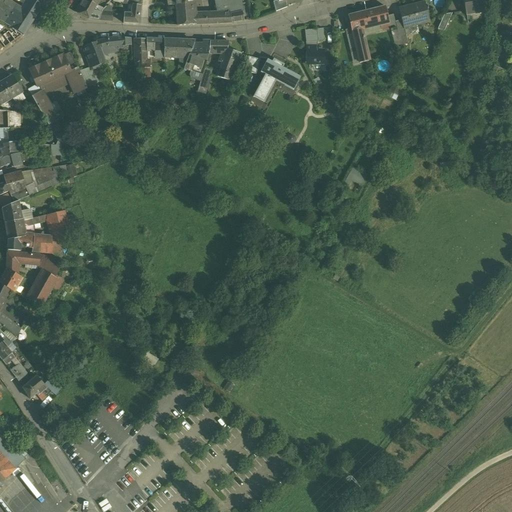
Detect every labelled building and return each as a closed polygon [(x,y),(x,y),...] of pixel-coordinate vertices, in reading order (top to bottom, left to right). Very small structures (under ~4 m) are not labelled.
[(21,13),(11,6),(11,5),(1,0),(0,0),(0,21),(1,22),(2,21),(12,27),(21,13)] [(43,6),(33,0),(29,0),(25,6),(26,6),(38,14),(43,6)] [(96,5),(85,0),(82,0),(76,13),(89,19),(96,5)] [(214,0),(216,9),(240,5),(239,0),(214,0)] [(284,0),(282,0),(279,1),(279,0),(273,2),(276,12),(287,7),(284,0)] [(462,0),(465,14),(485,10),(483,0),(462,0)] [(192,3),(175,5),(175,6),(177,26),(195,25),(193,15),(192,3)] [(424,3),(398,9),(401,20),(403,27),(405,35),(418,32),(416,25),(429,22),(424,3)] [(140,5),(132,4),(130,13),(124,13),(124,16),(137,16),(137,24),(138,24),(140,5)] [(96,5),(89,19),(98,20),(100,13),(101,12),(101,11),(104,9),(96,5)] [(240,5),(216,9),(217,15),(219,24),(232,24),(231,23),(243,21),(240,5)] [(12,27),(11,28),(12,28),(23,36),(38,14),(26,6),(21,13),(12,27)] [(385,7),(348,16),(351,30),(346,31),(347,36),(353,35),(356,47),(351,49),(352,54),(357,52),(359,63),(368,61),(363,38),(364,38),(364,36),(363,37),(361,29),(380,24),(381,31),(390,29),(387,16),(385,7)] [(112,12),(101,12),(100,13),(98,20),(111,21),(112,12)] [(217,15),(193,15),(195,25),(219,24),(217,15)] [(393,15),(387,16),(390,29),(391,32),(397,30),(395,22),(393,15)] [(450,18),(444,15),(438,29),(444,31),(450,18)] [(137,16),(124,16),(123,23),(137,24),(137,16)] [(403,27),(401,20),(395,22),(397,30),(401,45),(408,43),(405,35),(403,27)] [(12,28),(0,36),(0,45),(3,48),(9,44),(5,39),(15,31),(12,28)] [(317,29),(305,31),(306,42),(316,41),(318,41),(317,29)] [(15,31),(5,39),(9,44),(21,36),(15,31)] [(122,39),(122,37),(112,38),(114,47),(114,48),(118,47),(118,50),(119,49),(123,49),(123,52),(131,52),(130,39),(122,39)] [(147,40),(133,39),(134,63),(138,63),(147,63),(147,58),(147,40)] [(164,40),(147,40),(147,58),(163,57),(164,40)] [(193,42),(164,40),(163,57),(178,58),(188,58),(193,45),(194,42),(193,42)] [(193,45),(188,58),(186,64),(184,70),(191,72),(190,75),(191,78),(200,81),(202,74),(204,68),(209,52),(210,41),(202,41),(202,45),(201,45),(200,48),(193,45)] [(217,41),(210,41),(209,52),(216,52),(217,41)] [(306,42),(306,43),(306,64),(324,64),(324,52),(316,52),(316,41),(306,42)] [(97,43),(83,47),(90,68),(91,68),(103,64),(101,56),(99,49),(97,43)] [(110,47),(99,49),(101,56),(119,52),(119,49),(118,50),(118,47),(114,48),(114,47),(110,47)] [(240,54),(226,49),(223,59),(220,58),(219,62),(221,63),(217,77),(231,82),(240,54)] [(69,53),(64,55),(69,66),(75,63),(69,53)] [(63,54),(28,70),(36,87),(39,86),(77,69),(75,63),(69,66),(64,55),(63,54)] [(260,60),(248,57),(244,71),(256,74),(260,60)] [(300,78),(282,68),(284,65),(273,59),(271,62),(267,60),(260,73),(265,75),(253,97),(264,103),(275,81),(293,90),(300,78)] [(147,63),(138,63),(138,79),(149,79),(149,63),(147,63)] [(212,71),(204,68),(202,74),(200,81),(198,87),(207,90),(212,71)] [(77,69),(39,86),(42,92),(52,88),(53,89),(69,82),(74,93),(86,88),(79,72),(78,69),(77,69)] [(12,75),(1,82),(11,100),(22,94),(17,83),(12,75)] [(28,90),(22,80),(17,83),(22,94),(28,90)] [(11,100),(1,82),(0,82),(0,105),(0,106),(11,100)] [(145,89),(138,88),(142,108),(148,102),(145,89)] [(51,115),(39,93),(31,97),(48,126),(55,122),(51,115)] [(59,110),(51,115),(55,122),(63,117),(59,110)] [(20,128),(20,113),(9,112),(10,128),(20,128)] [(206,118),(196,113),(190,125),(200,130),(206,118)] [(117,122),(111,126),(117,136),(124,132),(117,122)] [(60,146),(52,133),(45,134),(46,137),(49,137),(51,145),(60,146)] [(2,145),(0,145),(0,158),(2,158),(9,156),(10,156),(19,154),(22,154),(20,143),(15,143),(16,150),(9,150),(8,147),(3,147),(2,145)] [(49,145),(39,144),(38,152),(49,153),(49,145)] [(60,146),(51,145),(51,156),(61,156),(61,146),(60,146)] [(10,156),(9,156),(11,159),(12,161),(13,168),(22,165),(19,154),(10,156)] [(65,166),(21,173),(23,181),(24,185),(9,191),(9,192),(10,196),(11,195),(18,192),(21,199),(29,196),(25,187),(32,184),(36,193),(59,184),(56,176),(63,176),(62,173),(66,172),(65,166)] [(352,167),(347,178),(362,186),(367,174),(352,167)] [(16,174),(3,177),(5,183),(6,186),(7,185),(18,182),(16,174)] [(18,182),(7,185),(9,191),(24,185),(23,181),(18,182)] [(5,183),(0,185),(0,195),(9,192),(9,191),(7,185),(6,186),(5,183)] [(32,184),(25,187),(29,196),(36,193),(32,184)] [(18,192),(11,195),(14,202),(21,199),(18,192)] [(8,194),(0,197),(0,203),(2,209),(12,204),(8,194)] [(12,204),(2,209),(5,223),(22,220),(20,211),(18,202),(12,204)] [(31,210),(20,211),(22,220),(22,222),(33,219),(31,210)] [(65,211),(60,213),(65,239),(72,238),(66,216),(65,211)] [(60,213),(47,216),(49,222),(55,241),(65,239),(60,213)] [(74,215),(66,216),(68,224),(76,222),(74,215)] [(33,219),(22,222),(23,224),(28,227),(49,222),(47,216),(33,219)] [(22,220),(5,223),(8,240),(25,236),(23,224),(22,222),(22,220)] [(25,236),(8,240),(7,251),(20,252),(20,246),(33,249),(33,247),(34,238),(25,236)] [(53,240),(34,238),(33,247),(51,249),(53,240)] [(39,255),(7,252),(7,262),(21,263),(39,265),(39,255)] [(21,263),(7,262),(6,270),(14,275),(19,278),(21,263)] [(14,275),(6,270),(0,281),(7,286),(14,275)] [(44,271),(28,299),(42,307),(57,279),(44,271)] [(14,275),(7,286),(19,293),(26,282),(19,278),(14,275)] [(9,290),(0,284),(0,292),(5,296),(9,290)] [(36,305),(28,300),(26,303),(24,302),(21,306),(24,308),(22,310),(30,315),(36,305)] [(2,314),(0,312),(0,324),(9,332),(15,338),(21,329),(2,314)] [(12,343),(6,338),(2,342),(7,348),(12,343),(11,343),(12,343)] [(7,348),(2,342),(0,343),(0,358),(5,365),(11,360),(14,357),(7,348)] [(157,359),(147,353),(141,363),(151,369),(157,359)] [(27,374),(14,357),(11,360),(17,367),(11,372),(19,382),(26,376),(27,374)] [(44,385),(36,376),(22,388),(30,399),(37,394),(38,395),(42,392),(47,388),(44,385)] [(58,383),(52,376),(44,385),(47,388),(50,392),(58,383)] [(58,383),(50,392),(55,396),(62,387),(58,383)] [(47,388),(42,392),(46,397),(50,393),(50,392),(47,388)] [(42,392),(38,395),(42,401),(46,397),(42,392)] [(24,416),(8,428),(0,418),(0,433),(8,442),(22,432),(20,430),(29,423),(24,416)] [(0,450),(8,442),(0,433),(0,450)] [(8,442),(0,450),(0,483),(24,461),(8,442)] [(17,483),(32,505),(37,502),(21,480),(17,483)]
